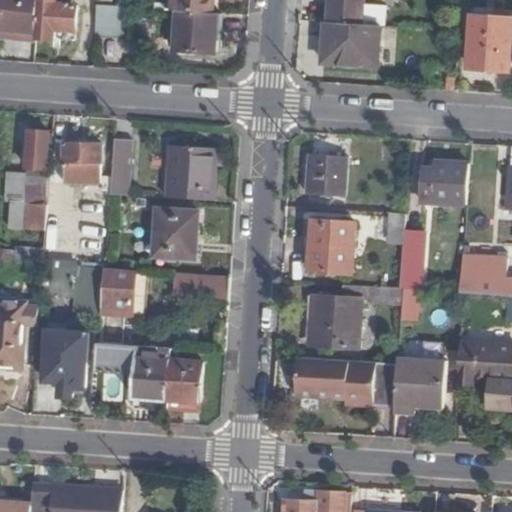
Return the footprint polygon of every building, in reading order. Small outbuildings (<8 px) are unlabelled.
[(37,42),(38,39),(40,4),(39,0),(0,0),(0,31),(19,33),(18,40),(37,42)] [(40,4),(38,39),(56,41),(57,32),(75,33),(77,6),(75,6),(74,0),(54,0),(55,5),(40,4)] [(175,0),(175,10),(177,10),(215,13),(216,0),(175,0)] [(330,0),(329,23),(364,25),(381,26),(384,26),(385,6),(365,5),(365,0),(330,0)] [(120,7),(102,6),(101,35),(126,36),(126,7),(120,7)] [(175,50),(216,53),(219,14),(215,13),(177,10),(177,16),(175,50)] [(472,66),(509,69),(511,24),(511,20),(475,19),(472,66)] [(329,23),(325,23),(324,64),(380,67),(381,26),(364,25),(329,23)] [(0,39),(18,40),(19,33),(0,31),(0,39)] [(75,33),(57,32),(56,41),(75,42),(75,33)] [(447,90),(456,91),(457,79),(448,79),(447,90)] [(53,144),(53,134),(29,133),(27,169),(28,169),(28,174),(8,173),(7,199),(12,200),(25,201),(25,205),(49,206),(50,184),(53,144)] [(132,143),(116,142),(112,193),(128,194),(132,143)] [(104,147),(53,144),(50,184),(102,187),(104,147)] [(171,197),(213,200),(216,149),(174,146),(171,197)] [(310,155),(307,194),(346,197),(348,157),(310,155)] [(468,207),(471,164),(436,162),(436,169),(426,169),(424,203),(468,207)] [(346,197),(307,194),(307,204),(345,207),(346,197)] [(25,201),(12,200),(11,228),(24,228),(25,205),(25,201)] [(51,225),(60,226),(61,202),(52,201),(51,225)] [(24,228),(47,231),(49,206),(25,205),(24,228)] [(157,257),(196,259),(199,211),(159,209),(157,257)] [(404,267),(407,214),(391,213),(387,263),(365,261),(363,287),(371,287),(402,289),(404,267)] [(406,287),(422,288),(427,214),(410,213),(406,287)] [(306,271),(312,271),(315,221),(310,221),(306,271)] [(315,221),(312,271),(353,273),(356,224),(315,221)] [(0,261),(15,263),(16,251),(2,250),(2,245),(0,244),(0,261)] [(15,263),(44,265),(45,249),(16,247),(16,251),(15,263)] [(511,295),(511,277),(506,277),(506,260),(465,257),(462,293),(466,293),(511,295)] [(105,287),(106,269),(95,268),(93,286),(105,287)] [(105,287),(103,314),(133,316),(136,272),(106,269),(105,287)] [(229,298),(230,278),(174,274),(174,293),(213,296),(216,297),(229,298)] [(363,287),(344,286),(343,299),(313,297),(311,345),(360,348),(362,301),(404,302),(405,290),(402,289),(371,287),(363,287)] [(0,357),(1,358),(0,365),(36,368),(41,307),(25,307),(25,304),(0,302),(0,357)] [(134,328),(102,326),(101,343),(132,345),(134,328)] [(71,387),(87,388),(89,334),(50,331),(48,382),(71,383),(71,387)] [(149,346),(144,346),(143,358),(141,358),(139,398),(168,399),(199,401),(201,363),(177,361),(177,348),(175,348),(149,346)] [(511,349),(462,347),(460,387),(476,388),(476,382),(492,383),(492,389),(491,409),(511,410),(511,349)] [(398,406),(397,416),(417,417),(417,407),(445,408),(448,358),(401,355),(400,363),(398,406)] [(376,361),(301,356),(298,394),(348,398),(348,404),(398,406),(400,363),(376,361)] [(199,401),(168,399),(167,409),(199,411),(199,401)] [(417,407),(417,417),(445,418),(445,408),(417,407)] [(56,491),(57,485),(36,483),(36,489),(56,491)] [(123,511),(125,490),(57,485),(56,491),(36,489),(34,507),(33,511),(123,511)] [(347,511),(348,492),(309,491),(309,500),(287,499),(287,511),(347,511)]
